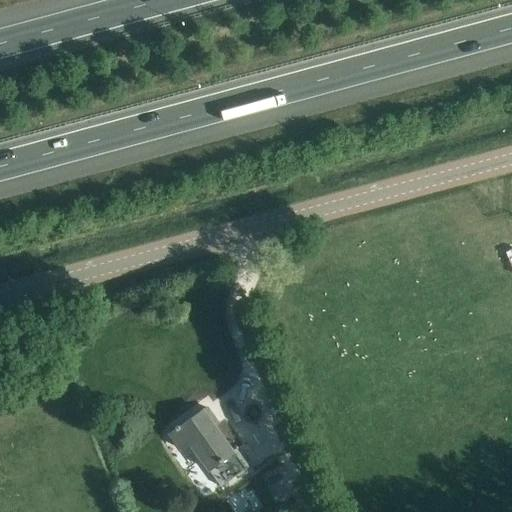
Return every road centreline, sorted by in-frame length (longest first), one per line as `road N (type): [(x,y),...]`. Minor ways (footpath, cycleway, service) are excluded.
road 1 (motorway): [(0,168),(511,29)]
road 2 (unclassified): [(511,158),(0,295)]
road 3 (motorway): [(154,0),(0,41)]
